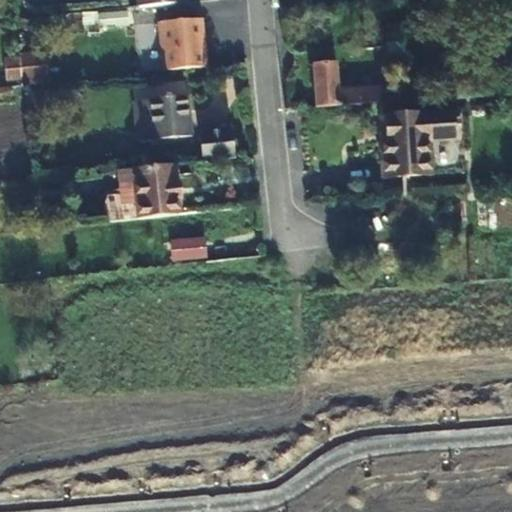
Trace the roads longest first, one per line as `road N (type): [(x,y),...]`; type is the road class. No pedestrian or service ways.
road 1 (residential): [(133,511),(270,498),(346,449),(511,434)]
road 2 (residential): [(262,0),(284,234)]
